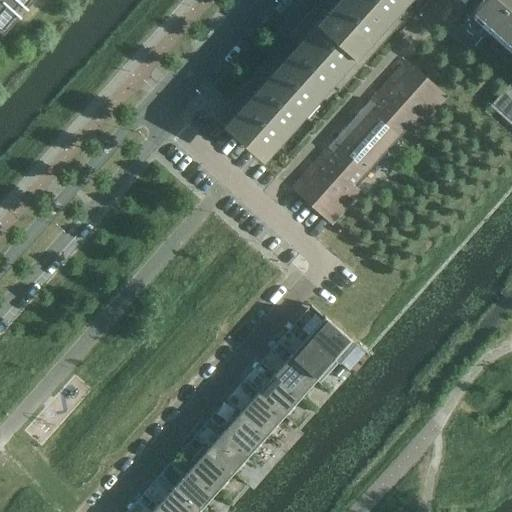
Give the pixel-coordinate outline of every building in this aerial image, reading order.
[(0,0),(0,29),(3,32),(17,16),(19,18),(20,17),(13,10),(19,4),(26,10),(27,9),(25,7),(31,0),(0,0)] [(308,14),(307,15),(363,65),(363,64),(355,57),(369,41),(377,49),(402,22),(393,14),(405,0),(323,0),(337,12),(323,27),(308,14)] [(511,0),(482,0),(457,30),(477,47),(493,30),(511,46),(511,80),(492,103),(511,120),(511,0)] [(340,91),(363,65),(307,15),(288,36),(303,50),(236,124),(269,153),(331,83),(340,91)] [(415,127),(440,100),(431,91),(434,88),(413,70),(410,73),(401,65),(295,183),(305,191),(302,194),(322,213),(325,209),(334,217),(359,190),(356,187),(412,125),(415,127)] [(324,316),(306,336),(332,359),(333,358),(339,363),(356,345),(354,343),(350,339),(324,316)] [(306,336),(289,355),(316,378),(332,359),(306,336)] [(289,355),(273,373),(299,397),(316,378),(289,355)] [(273,373),(256,392),(282,415),(299,397),(273,373)] [(256,392),(239,411),(265,434),(282,415),(256,392)] [(239,411),(222,430),(248,453),(265,434),(239,411)] [(222,430),(205,448),(232,472),(248,453),(222,430)] [(205,448),(189,467),(215,490),(232,472),(205,448)] [(189,467),(172,486),(198,509),(215,490),(189,467)] [(172,486),(155,505),(163,511),(195,511),(198,509),(172,486)]
